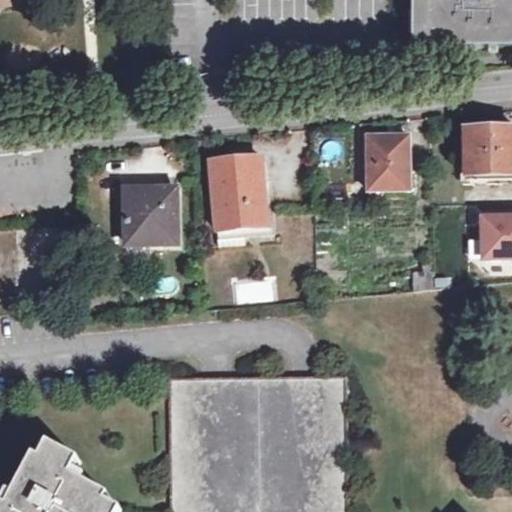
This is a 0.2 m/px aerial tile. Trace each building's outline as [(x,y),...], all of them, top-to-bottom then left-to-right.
[(511,0),(410,0),(410,48),(511,48),(511,0)] [(469,175),(466,176),(467,182),(469,185),(511,183),(511,131),(469,132),(469,175)] [(370,193),(412,192),(410,139),(369,140),(370,193)] [(218,232),(270,227),(264,158),(212,163),(218,232)] [(129,248),(179,248),(179,192),(129,192),(129,248)] [(511,215),(478,217),(479,264),(511,262),(511,215)] [(416,293),(437,291),(437,274),(416,275),(416,293)] [(451,274),(437,274),(437,291),(452,289),(451,274)] [(351,511),(349,378),(170,381),(172,511),(351,511)] [(44,462),(39,459),(11,510),(0,503),(0,511),(122,511),(109,505),(113,499),(74,478),(83,463),(52,447),(44,462)]
